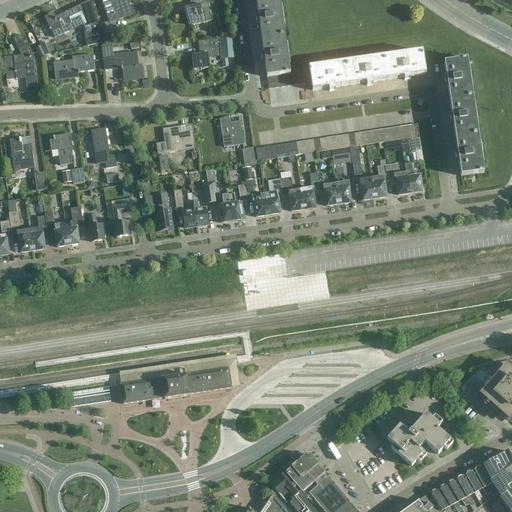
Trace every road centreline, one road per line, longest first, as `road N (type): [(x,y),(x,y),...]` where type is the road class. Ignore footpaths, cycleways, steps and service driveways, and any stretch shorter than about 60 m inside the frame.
road 1 (residential): [(146,259),(449,213)]
road 2 (residential): [(449,213),(429,98),(274,114),(259,112),(252,99)]
road 3 (unknown): [(344,461),(422,402),(435,407),(471,456)]
road 4 (residential): [(146,259),(123,112)]
road 5 (residential): [(0,279),(146,259)]
road 6 (residential): [(386,511),(511,435)]
road 7 (secondary): [(115,502),(192,487),(234,463)]
road 8 (secondary): [(234,463),(113,487)]
road 9 (residential): [(123,112),(0,114)]
